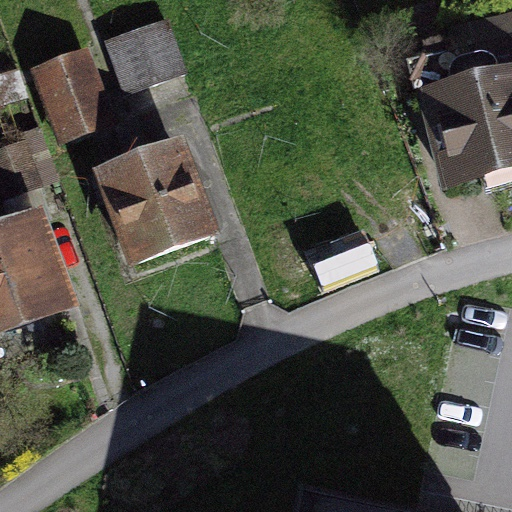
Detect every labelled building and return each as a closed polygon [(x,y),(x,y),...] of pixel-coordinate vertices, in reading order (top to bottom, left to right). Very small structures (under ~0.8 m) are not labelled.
[(164,36),(119,49),(136,105),(180,92),(164,36)] [(511,63),(415,87),(422,114),(441,190),(511,172),(511,63)] [(96,68),(43,83),(64,155),(116,140),(96,68)] [(184,146),(98,172),(128,271),(214,246),(184,146)] [(40,216),(0,228),(0,325),(69,303),(49,245),(40,216)] [(291,511),(386,511),(295,493),(291,511)]
